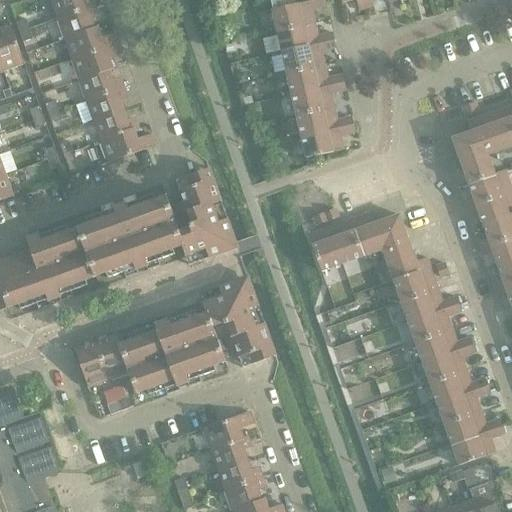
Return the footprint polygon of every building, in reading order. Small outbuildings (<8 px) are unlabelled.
[(50,0),(58,20),(96,6),(93,0),(50,0)] [(317,0),(273,10),(278,32),(315,24),(312,10),(327,7),(325,0),(317,0)] [(367,8),(364,0),(341,0),(342,4),(357,0),(359,10),(367,8)] [(364,0),(367,8),(374,6),(372,0),(364,0)] [(96,6),(58,20),(65,40),(95,30),(95,29),(92,20),(100,17),(96,6)] [(17,24),(20,33),(30,30),(26,20),(17,24)] [(315,24),(278,32),(282,53),(320,45),(322,52),(329,50),(326,35),(319,37),(315,24)] [(0,29),(0,31),(2,38),(0,38),(0,62),(3,71),(25,64),(11,26),(0,29)] [(95,30),(65,40),(72,61),(119,44),(115,34),(102,38),(98,27),(95,29),(95,30)] [(30,30),(20,33),(24,43),(33,39),(30,30)] [(333,34),(326,35),(329,50),(337,49),(333,34)] [(119,44),(72,61),(79,81),(110,70),(110,71),(114,70),(110,59),(123,54),(119,44)] [(320,45),(282,53),(287,74),(325,66),(322,52),(320,45)] [(325,66),(287,74),(292,95),(330,87),(332,94),(339,93),(335,77),(328,79),(325,66)] [(110,70),(79,81),(87,101),(125,88),(121,77),(113,80),(110,71),(110,70)] [(242,74),(236,75),(239,85),(248,83),(247,77),(242,74)] [(343,76),(335,77),(339,93),(347,91),(343,76)] [(251,84),(241,86),(243,96),(249,94),(252,90),(251,84)] [(330,87),(292,95),(297,116),(335,108),(332,94),(330,87)] [(125,88),(87,101),(94,122),(124,111),(121,101),(129,99),(125,88)] [(46,105),(49,115),(59,111),(55,102),(46,105)] [(476,103),(470,105),(473,114),(479,111),(476,103)] [(473,114),(470,105),(463,107),(466,116),(473,114)] [(30,111),(33,120),(43,117),(40,107),(30,111)] [(335,108),(297,116),(302,137),(340,129),(341,136),(349,135),(345,119),(338,121),(335,108)] [(453,139),(460,159),(457,160),(456,164),(458,171),(462,173),(465,172),(470,185),(495,176),(495,175),(488,156),(511,147),(511,122),(507,108),(489,114),(493,125),(485,128),(481,117),(468,122),(472,133),(453,139)] [(59,111),(49,115),(53,124),(62,121),(59,111)] [(124,111),(94,122),(101,142),(135,130),(135,131),(140,130),(136,118),(128,121),(124,111)] [(43,117),(33,120),(37,130),(47,127),(43,117)] [(353,118),(345,119),(349,135),(356,133),(353,118)] [(340,129),(302,137),(307,159),(345,151),(341,136),(340,129)] [(135,130),(101,142),(109,163),(156,147),(152,135),(138,140),(135,131),(135,130)] [(70,142),(60,146),(64,156),(73,152),(70,142)] [(45,152),(48,161),(58,157),(55,148),(45,152)] [(58,157),(48,161),(51,168),(61,165),(58,157)] [(182,246),(189,266),(239,249),(236,243),(210,169),(200,173),(177,181),(184,202),(175,205),(173,197),(168,199),(167,199),(175,222),(183,246),(182,246)] [(465,201),(467,208),(511,192),(511,188),(506,171),(495,175),(495,176),(470,185),(474,198),(465,201)] [(0,201),(14,197),(6,176),(0,177),(0,201)] [(511,192),(467,208),(470,216),(479,212),(484,226),(511,215),(511,192)] [(124,202),(125,205),(136,236),(175,222),(167,199),(168,199),(167,197),(156,200),(154,195),(138,201),(136,195),(123,200),(124,202)] [(115,205),(126,239),(139,274),(148,271),(136,236),(125,205),(124,202),(115,205)] [(89,224),(79,228),(87,253),(126,239),(115,205),(114,203),(101,207),(103,213),(87,219),(89,224)] [(336,210),(325,214),(328,222),(339,218),(336,210)] [(371,213),(350,221),(363,257),(383,250),(394,282),(431,269),(427,259),(416,263),(400,216),(375,224),(371,213)] [(328,222),(325,214),(314,218),(317,226),(328,222)] [(479,242),(482,249),(511,238),(511,215),(484,226),(489,239),(479,242)] [(350,221),(330,228),(343,264),(363,257),(350,221)] [(175,222),(136,236),(148,271),(161,267),(159,261),(175,255),(173,250),(182,246),(183,246),(175,222)] [(35,231),(37,234),(48,267),(87,253),(79,228),(68,232),(67,226),(50,232),(48,226),(35,231)] [(343,264),(330,228),(309,235),(322,272),(343,264)] [(31,250),(20,254),(27,274),(39,270),(28,237),(26,234),(25,234),(31,250)] [(28,237),(39,270),(52,305),(61,302),(48,267),(37,234),(28,237)] [(511,238),(482,249),(484,256),(494,253),(498,266),(511,261),(511,238)] [(126,239),(87,253),(96,277),(106,274),(108,279),(124,273),(126,279),(139,274),(126,239)] [(87,253),(48,267),(61,302),(74,298),(72,292),(88,286),(86,281),(96,277),(87,253)] [(20,254),(8,258),(15,278),(27,274),(20,254)] [(8,258),(0,260),(0,270),(4,282),(15,278),(8,258)] [(494,283),(496,290),(511,284),(511,261),(498,266),(503,279),(494,283)] [(445,264),(437,267),(441,278),(449,275),(445,264)] [(431,269),(394,282),(402,302),(438,289),(431,269)] [(39,270),(27,274),(15,278),(4,282),(0,283),(0,310),(0,311),(19,305),(21,310),(37,304),(39,310),(52,305),(39,270)] [(243,369),(275,357),(277,357),(248,277),(199,294),(206,314),(207,313),(216,338),(221,353),(222,352),(225,360),(230,358),(227,351),(236,348),(243,369)] [(511,284),(496,290),(499,297),(508,294),(511,304),(511,284)] [(438,289),(402,302),(409,323),(445,310),(448,317),(455,315),(450,300),(443,303),(438,289)] [(455,315),(462,312),(457,298),(450,300),(455,315)] [(445,310),(409,323),(416,343),(453,330),(448,317),(445,310)] [(164,316),(177,352),(216,338),(207,313),(206,314),(197,317),(195,312),(179,317),(177,312),(164,316)] [(189,385),(177,352),(164,316),(155,320),(168,355),(180,389),(189,385)] [(130,341),(121,344),(120,345),(129,369),(168,355),(155,320),(142,324),(144,330),(128,336),(130,341)] [(453,330),(416,343),(423,364),(460,351),(462,358),(469,355),(464,341),(457,343),(453,330)] [(100,339),(101,341),(96,343),(110,381),(129,374),(130,374),(129,369),(120,345),(121,344),(118,335),(107,339),(106,337),(100,339)] [(216,338),(177,352),(189,385),(190,388),(202,383),(200,378),(217,372),(215,366),(226,362),(225,360),(222,352),(221,353),(216,338)] [(469,355),(477,353),(472,338),(464,341),(469,355)] [(86,344),(86,346),(75,350),(89,388),(110,381),(96,343),(93,344),(92,342),(86,344)] [(460,351),(423,364),(431,384),(467,371),(462,358),(460,351)] [(168,355),(129,369),(130,374),(129,374),(136,394),(147,390),(149,396),(166,390),(168,396),(180,391),(180,389),(168,355)] [(467,371),(431,384),(438,404),(474,392),(477,399),(484,396),(479,382),(472,384),(467,371)] [(484,396),(491,394),(486,379),(479,382),(484,396)] [(39,511),(30,484),(37,482),(60,474),(38,414),(24,419),(13,390),(0,394),(0,511),(56,511),(55,507),(41,511),(39,511)] [(474,392),(438,404),(445,425),(482,412),(477,399),(474,392)] [(127,399),(117,402),(121,412),(131,409),(127,399)] [(121,412),(117,402),(108,406),(111,416),(121,412)] [(482,412),(445,425),(452,445),(489,432),(491,440),(498,437),(493,423),(486,425),(482,412)] [(203,430),(211,451),(245,439),(244,438),(241,429),(254,424),(250,413),(203,430)] [(498,437),(506,434),(501,420),(493,423),(498,437)] [(489,432),(452,445),(460,466),(496,453),(491,440),(489,432)] [(245,439),(211,451),(218,471),(248,460),(245,451),(253,448),(248,436),(244,438),(245,439)] [(248,460),(218,471),(225,492),(263,478),(260,467),(252,470),(248,460)] [(392,469),(382,473),(386,484),(396,480),(392,469)] [(472,469),(462,473),(464,480),(467,488),(478,484),(472,469)] [(461,472),(450,476),(453,484),(464,480),(462,473),(461,472)] [(174,482),(178,491),(188,488),(184,478),(174,482)] [(263,478),(225,492),(232,511),(263,501),(262,500),(259,492),(267,489),(263,478)] [(188,488),(178,491),(181,501),(191,498),(188,488)] [(500,511),(494,493),(473,501),(476,511),(500,511)] [(191,498),(181,501),(185,511),(194,507),(191,498)] [(263,501),(232,511),(285,511),(283,505),(270,510),(266,499),(262,500),(263,501)] [(476,511),(473,501),(453,508),(453,511),(476,511)]
